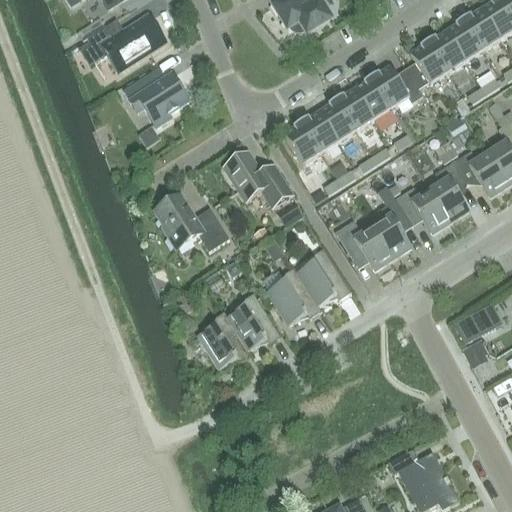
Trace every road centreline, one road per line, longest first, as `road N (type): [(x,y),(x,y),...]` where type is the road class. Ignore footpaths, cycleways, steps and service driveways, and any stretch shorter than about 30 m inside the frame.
road 1 (residential): [(157,443),(212,421),(408,297)]
road 2 (residential): [(242,129),(439,0)]
road 3 (residential): [(265,511),(281,488),(458,395)]
road 4 (residential): [(242,129),(196,0)]
road 5 (residential): [(408,297),(511,233)]
